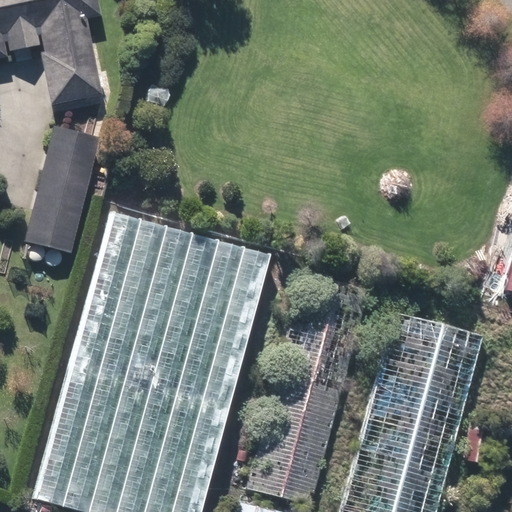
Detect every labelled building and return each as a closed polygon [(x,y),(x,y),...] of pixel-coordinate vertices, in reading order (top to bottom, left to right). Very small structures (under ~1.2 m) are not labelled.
[(0,0),(0,79),(16,66),(61,120),(102,86),(30,0),(0,0)] [(25,220),(72,232),(94,141),(47,130),(25,220)] [(27,505),(52,511),(192,511),(261,261),(105,219),(27,505)] [(60,257),(26,249),(23,262),(57,270),(60,257)] [(511,249),(501,294),(511,296),(511,249)] [(242,493),(305,510),(363,291),(300,275),(242,493)] [(429,511),(476,336),(390,314),(337,511),(429,511)] [(460,463),(481,466),(487,427),(466,423),(460,463)] [(230,511),(299,511),(287,509),(286,511),(268,511),(232,503),(230,511)]
